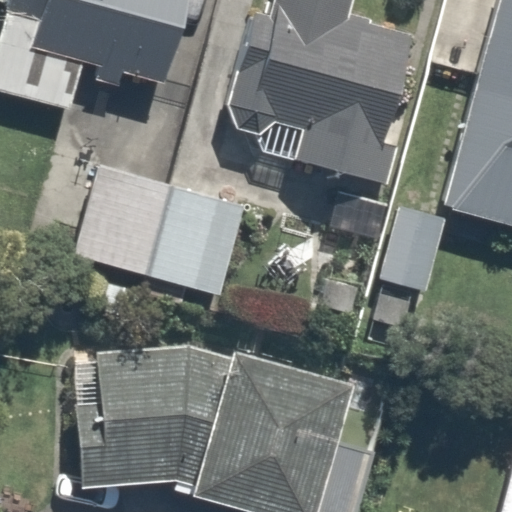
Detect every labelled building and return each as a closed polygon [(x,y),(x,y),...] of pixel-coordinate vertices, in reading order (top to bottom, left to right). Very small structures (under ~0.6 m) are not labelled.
[(181,0),(0,0),(0,89),(65,105),(79,50),(164,70),(181,0)] [(236,0),(235,0),(222,65),(221,67),(219,68),(218,70),(217,72),(216,74),(215,76),(214,78),(214,80),(213,83),(213,85),(213,87),(212,89),(212,91),(212,93),(213,96),(213,98),(213,100),(214,102),(215,104),(216,106),(216,108),(218,110),(219,112),(220,114),(221,116),(223,117),(224,119),(226,120),(228,122),(229,123),(231,124),(233,125),(235,126),(237,127),(239,128),(254,131),(251,150),(371,175),(402,27),(341,14),(343,0),(266,0),(265,6),(236,0)] [(511,0),(491,0),(439,201),(511,219),(511,0)] [(140,270),(163,180),(87,161),(64,251),(140,270)] [(163,180),(140,270),(214,289),(237,199),(163,180)] [(438,210),(386,198),(370,272),(422,283),(438,210)] [(250,511),(335,511),(337,503),(309,497),(337,367),(218,341),(60,353),(70,484),(189,476),(186,492),(252,507),(250,511)] [(511,511),(511,422),(501,420),(479,511),(511,511)]
